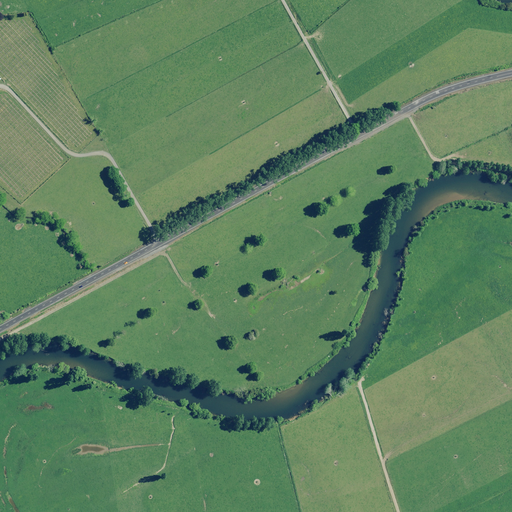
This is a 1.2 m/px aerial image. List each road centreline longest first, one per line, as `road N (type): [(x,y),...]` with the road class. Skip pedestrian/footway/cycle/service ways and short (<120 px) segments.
road 1 (primary): [(511,73),(425,99),(0,327)]
road 2 (track): [(160,241),(108,168),(59,146),(0,100)]
